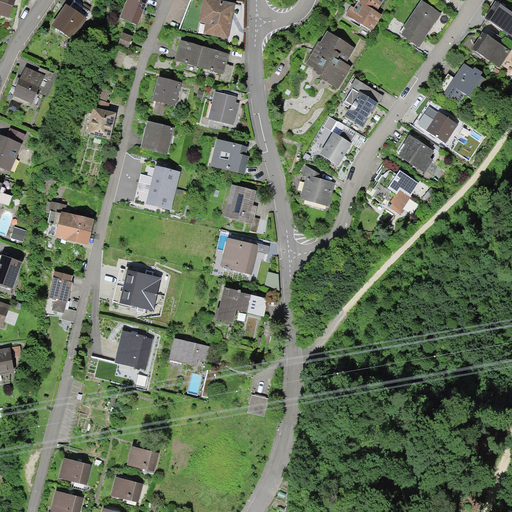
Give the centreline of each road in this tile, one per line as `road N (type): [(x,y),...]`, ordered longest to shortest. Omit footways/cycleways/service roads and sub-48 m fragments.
road 1 (residential): [(166,0),(145,42),(31,511)]
road 2 (residential): [(469,0),(363,154),(326,238),(285,264)]
road 3 (track): [(294,363),(474,178),(511,126)]
road 4 (residential): [(251,26),(253,88),(285,264)]
road 5 (residential): [(285,264),(294,363),(288,440)]
